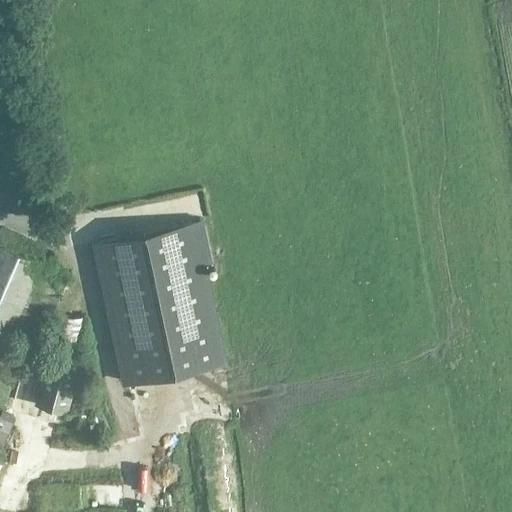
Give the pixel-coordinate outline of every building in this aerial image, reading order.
[(0,190),(24,194),(27,169),(0,165),(0,190)] [(203,219),(95,243),(125,382),(224,361),(203,263),(212,261),(203,219)] [(70,274),(61,270),(0,243),(0,326),(16,333),(40,344),(70,274)] [(44,354),(47,355),(73,361),(83,317),(55,312),(44,354)] [(16,333),(0,326),(0,441),(12,414),(0,409),(15,375),(0,369),(16,333)] [(81,363),(73,361),(47,355),(34,403),(68,412),(72,396),(76,383),(81,363)]
